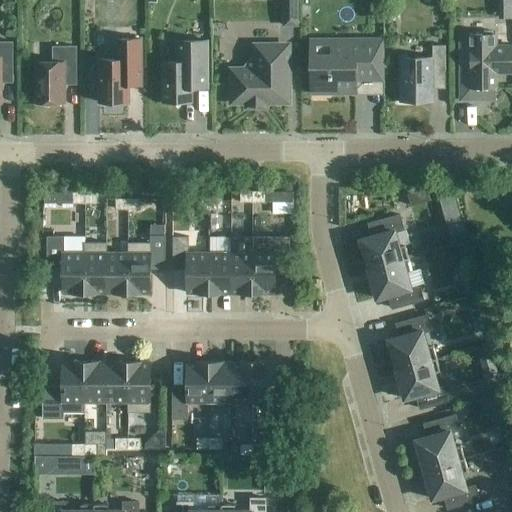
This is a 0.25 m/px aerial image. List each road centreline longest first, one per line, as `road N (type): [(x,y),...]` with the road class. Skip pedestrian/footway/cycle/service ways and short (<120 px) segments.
road 1 (residential): [(45,330),(345,330)]
road 2 (residential): [(0,444),(9,153)]
road 3 (residential): [(277,152),(9,153)]
road 4 (residential): [(320,152),(511,151)]
road 5 (residential): [(396,511),(345,330)]
road 6 (residential): [(345,330),(321,238),(320,152)]
